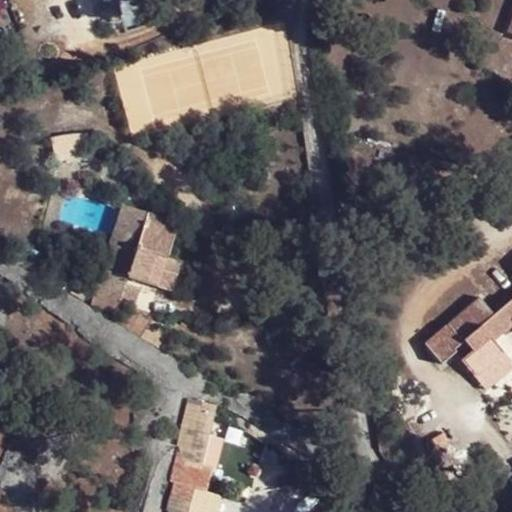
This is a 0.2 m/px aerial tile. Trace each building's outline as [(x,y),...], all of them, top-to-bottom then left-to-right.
[(511,0),(499,35),(511,40),(511,0)] [(91,136),(52,140),(54,163),(94,159),(91,136)] [(401,202),(409,175),(385,168),(379,197),(401,202)] [(426,179),(409,175),(401,202),(419,207),(426,179)] [(179,226),(146,216),(132,254),(108,245),(89,305),(117,316),(128,281),(172,297),(183,266),(166,260),(179,226)] [(511,306),(498,319),(482,301),(427,351),(446,374),(462,358),(457,353),(467,344),(477,355),(467,365),(479,379),(506,353),(496,342),(511,326),(511,306)] [(511,365),(511,359),(506,353),(479,379),(487,388),(511,365)]
